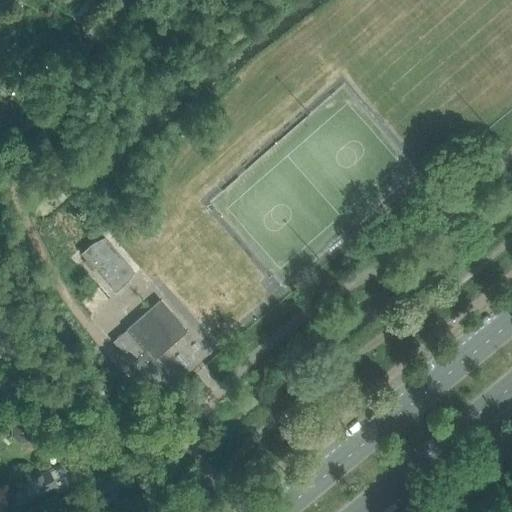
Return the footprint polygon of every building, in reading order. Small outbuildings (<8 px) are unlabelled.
[(132,270),(105,238),(94,247),(91,244),(80,253),(115,292),(125,283),(122,279),(132,270)] [(155,358),(186,331),(159,301),(113,341),(145,379),(149,375),(167,396),(179,385),(155,358)] [(10,385),(1,377),(0,377),(0,389),(3,392),(10,385)] [(29,439),(31,437),(32,435),(32,432),(32,429),(30,427),(28,425),(26,424),(23,424),(20,425),(18,426),(16,428),(15,431),(15,434),(16,436),(18,439),(20,440),(23,441),(26,440),(29,439)] [(34,497),(43,493),(35,480),(27,485),(27,483),(4,496),(12,511),(35,499),(34,497)]
